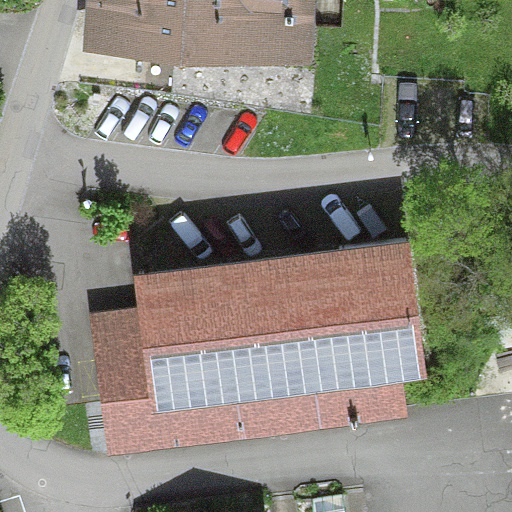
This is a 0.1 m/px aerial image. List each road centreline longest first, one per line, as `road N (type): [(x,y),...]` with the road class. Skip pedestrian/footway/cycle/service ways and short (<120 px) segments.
road 1 (residential): [(22,150),(171,179),(470,159),(511,164)]
road 2 (residential): [(22,150),(71,0)]
